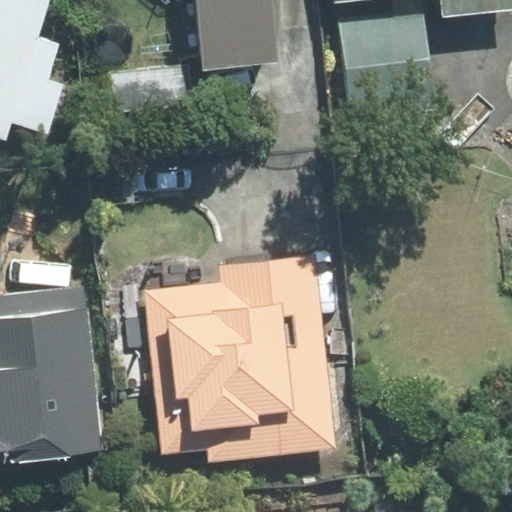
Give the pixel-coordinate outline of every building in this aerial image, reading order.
[(0,0),(0,139),(7,142),(48,0),(0,0)] [(268,0),(192,0),(201,80),(271,73),(270,62),(275,61),(268,0)] [(511,10),(511,0),(336,0),(337,3),(366,0),(444,0),(446,18),(511,10)] [(187,65),(108,71),(112,124),(192,117),(187,65)] [(332,450),(310,255),(214,266),(215,282),(139,291),(158,456),(202,452),(204,464),(332,450)] [(0,461),(103,450),(85,285),(0,294),(0,461)] [(119,487),(116,460),(90,464),(93,490),(119,487)]
